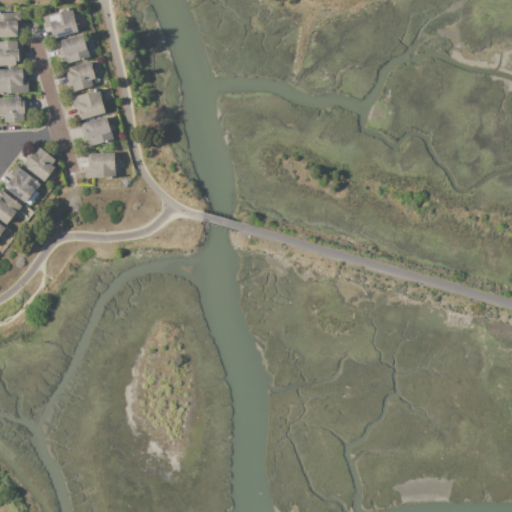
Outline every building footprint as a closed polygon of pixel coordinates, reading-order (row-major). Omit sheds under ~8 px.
[(42,16),(71,9),(77,32),(54,38),(51,26),(45,27),(42,16)] [(0,12),(19,12),(20,20),(17,20),(18,36),(0,36),(0,12)] [(56,43),(60,41),(60,40),(82,33),(89,57),(63,65),(56,43)] [(0,41),(19,41),(20,65),(0,65),(0,41)] [(69,68),(90,62),(95,79),(91,80),(93,86),(73,92),(71,84),(70,84),(66,73),(70,72),(69,68)] [(0,69),(23,69),(24,80),(22,80),(22,82),(27,82),(27,93),(0,93),(0,69)] [(73,96),(98,90),(105,113),(81,120),(81,118),(76,119),(73,109),(71,110),(69,104),(71,104),(71,102),(75,101),(73,96)] [(0,97),(24,97),(25,111),(26,111),(26,122),(4,123),(3,116),(0,116),(0,97)] [(80,125),(83,124),(83,123),(105,116),(112,140),(87,147),(80,125)] [(23,165),(31,154),(33,155),(39,147),(55,159),(51,165),(54,167),(43,181),(23,165)] [(90,153),(114,153),(114,177),(85,177),(85,167),(90,167),(90,153)] [(5,188),(12,177),(9,175),(16,166),(39,183),(34,190),(39,193),(30,206),(5,188)] [(0,219),(0,188),(21,204),(7,224),(0,219)]
